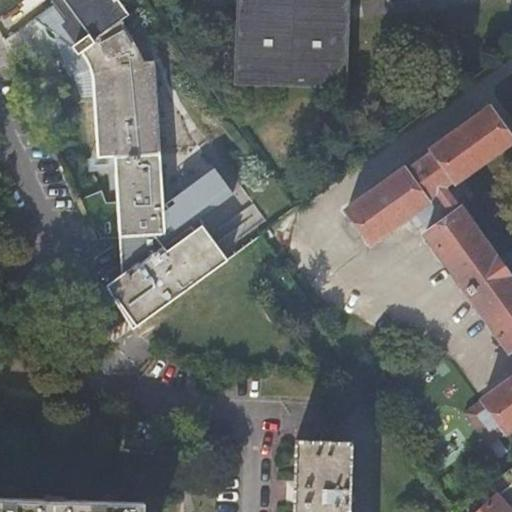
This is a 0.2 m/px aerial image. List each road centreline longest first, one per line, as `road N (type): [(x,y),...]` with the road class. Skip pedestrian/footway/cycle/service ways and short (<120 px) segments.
road 1 (residential): [(93,311),(134,388),(258,417),(255,511)]
road 2 (residential): [(93,311),(0,105)]
